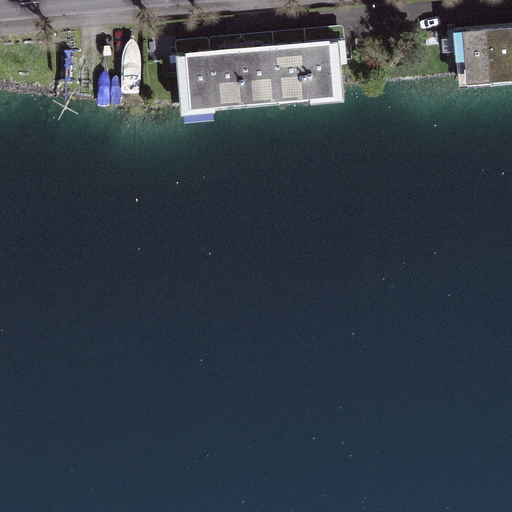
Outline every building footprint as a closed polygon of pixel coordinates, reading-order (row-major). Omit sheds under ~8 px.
[(511,22),(486,25),(490,76),(511,74),(511,22)] [(486,25),(454,28),(458,79),(490,76),(486,25)] [(338,37),(306,40),(310,92),(311,97),(343,95),(338,37)] [(306,40),(273,43),(278,95),(310,92),(306,40)] [(273,43),(241,45),(245,98),(278,95),(273,43)] [(241,45),(208,48),(213,100),(245,98),(241,45)] [(208,48),(176,51),(181,109),(213,106),(213,100),(208,48)]
